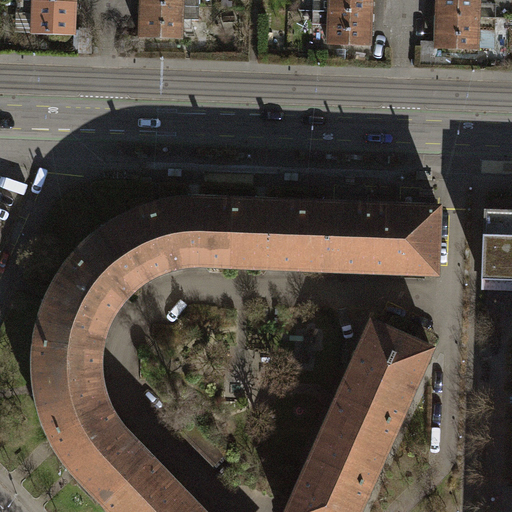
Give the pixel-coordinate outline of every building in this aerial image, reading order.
[(72,2),(29,1),(13,0),(12,13),(28,14),(28,33),(71,34),(72,2)] [(309,0),(309,11),(368,13),(367,0),(309,0)] [(432,0),(432,16),(491,18),(491,4),(475,4),(475,0),(432,0)] [(179,7),(136,5),(135,37),(178,38),(179,19),(195,20),(195,7),(179,7)] [(366,45),(368,13),(309,11),(309,24),(324,24),(323,43),(366,45)] [(490,31),(491,18),(432,16),(431,47),(474,49),(474,30),(490,31)] [(203,265),(229,266),(232,201),(202,199),(188,199),(175,201),(163,203),(152,205),(147,207),(166,269),(184,266),(203,265)] [(232,201),(229,266),(297,269),(300,203),(232,201)] [(300,203),(297,269),(364,271),(367,206),(300,203)] [(367,206),(364,271),(432,274),(435,209),(367,206)] [(166,269),(147,207),(134,211),(124,215),(113,221),(102,228),(99,230),(89,238),(78,248),(70,257),(120,300),(129,290),(137,284),(152,275),(166,269)] [(478,280),(511,281),(511,211),(480,210),(478,280)] [(120,300),(70,257),(60,269),(53,282),(49,288),(44,297),(42,303),(39,312),(35,326),(32,341),(97,350),(101,332),(104,324),(109,315),(120,300)] [(334,397),(394,424),(428,349),(368,323),(334,397)] [(97,350),(32,341),(30,356),(30,375),(32,394),(35,407),(40,421),(45,433),(104,405),(98,387),(96,369),(97,350)] [(307,459),(366,486),(394,424),(334,397),(307,459)] [(104,405),(45,433),(51,446),(59,458),(66,468),(76,480),(97,501),(144,455),(126,436),(119,429),(109,415),(104,405)] [(183,511),(192,504),(144,455),(97,501),(107,511),(183,511)] [(354,511),(366,486),(307,459),(282,511),(354,511)]
